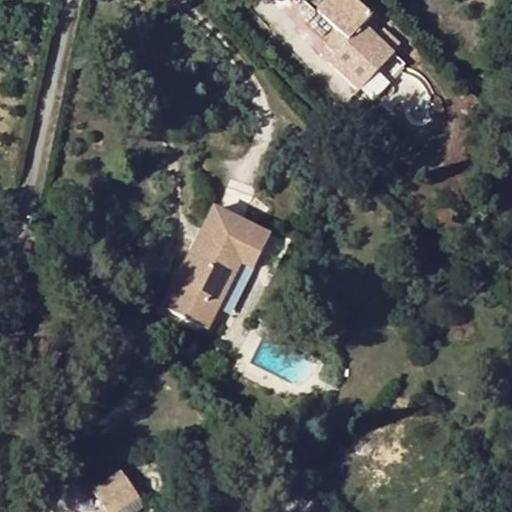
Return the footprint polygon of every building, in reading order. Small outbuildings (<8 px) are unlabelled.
[(324,48),(334,58),(329,64),(358,93),(377,74),(387,84),(401,68),(393,59),(395,57),(393,54),(398,48),(384,33),(377,39),(365,28),(372,20),(351,0),(329,0),(317,13),(338,34),(324,48)] [(334,58),(324,48),(319,54),(329,64),(334,58)] [(333,89),(343,79),(329,64),(318,74),(333,89)] [(340,125),(345,131),(351,126),(346,120),(340,125)] [(165,308),(208,330),(241,266),(252,272),(269,238),(216,210),(165,308)] [(121,473),(92,493),(103,509),(105,511),(119,511),(138,499),(121,473)] [(119,511),(140,511),(146,509),(138,499),(119,511)]
